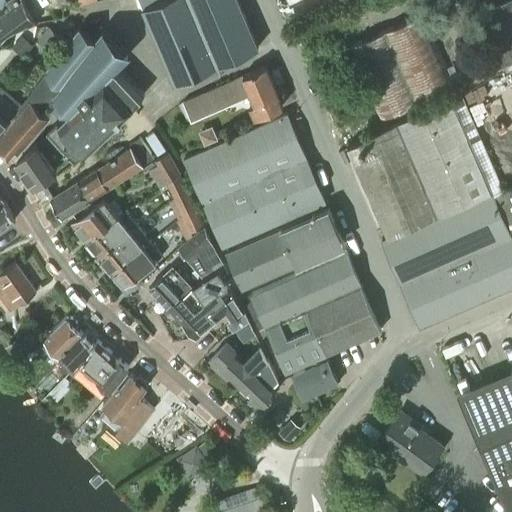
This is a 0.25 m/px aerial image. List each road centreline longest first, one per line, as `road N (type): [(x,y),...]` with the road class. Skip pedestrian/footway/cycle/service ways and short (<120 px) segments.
road 1 (residential): [(296,479),(78,288),(0,176)]
road 2 (unclassified): [(411,340),(262,0)]
road 3 (unclassified): [(296,479),(411,340)]
